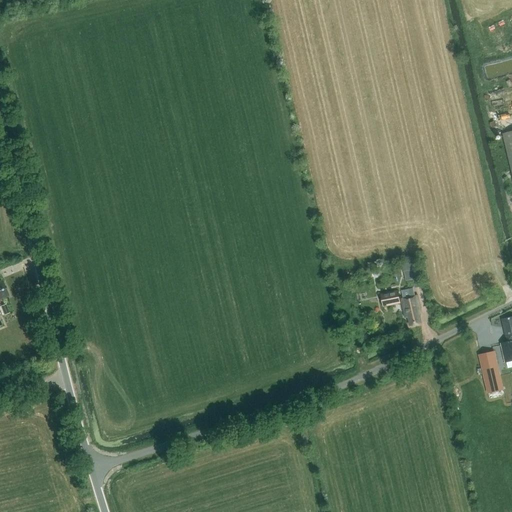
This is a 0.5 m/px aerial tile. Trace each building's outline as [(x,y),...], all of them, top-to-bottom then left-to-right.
[(511,175),(511,129),(502,132),(511,175)] [(411,269),(409,260),(401,262),(403,271),(411,269)] [(396,290),(379,295),(382,305),(399,301),(396,290)] [(406,316),(408,325),(419,322),(416,310),(419,309),(415,294),(398,298),(403,317),(406,316)] [(0,306),(4,315),(10,312),(6,304),(0,306)] [(511,315),(500,319),(506,341),(499,342),(504,362),(511,360),(511,315)] [(496,351),(479,355),(488,394),(505,390),(496,351)]
